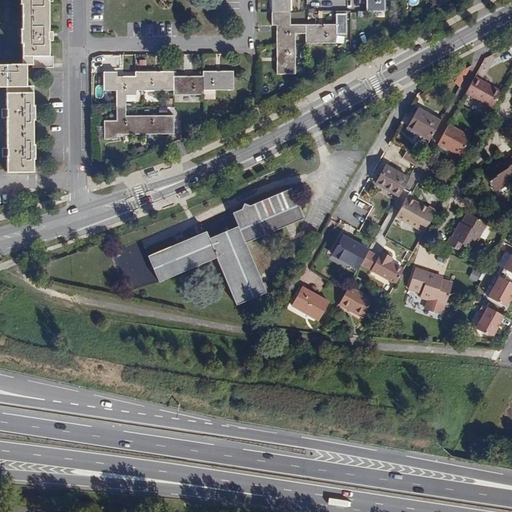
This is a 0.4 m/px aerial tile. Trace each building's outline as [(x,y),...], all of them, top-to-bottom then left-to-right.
[(49,56),(49,41),(49,31),(48,2),(48,0),(20,0),(21,4),(22,5),(22,29),(21,29),(21,43),(23,44),(22,65),(0,64),(0,87),(6,87),(6,109),(6,118),(7,149),(7,157),(7,172),(33,172),(33,159),(35,159),(34,146),(33,145),(33,121),(34,120),(34,107),(32,107),(32,87),(26,87),(26,65),(32,65),(32,68),(50,68),(50,56),(49,56)] [(271,0),(272,25),(276,25),(277,74),(295,74),(295,34),(305,34),(306,43),(335,43),(335,35),(346,35),(346,14),(335,14),(335,24),(290,25),(289,0),(271,0)] [(366,0),(366,11),(385,11),(384,0),(366,0)] [(504,61),(511,56),(511,50),(511,49),(501,55),(504,61)] [(233,90),(233,72),(203,71),(203,76),(173,76),(173,72),(135,72),(135,76),(117,77),(116,72),(104,72),(104,91),(116,91),(116,120),(104,121),(104,139),(118,139),(118,134),(173,134),(173,115),(126,116),(126,95),(136,95),(136,91),(173,91),(174,95),(204,95),(204,91),(233,90)] [(464,77),(460,73),(455,77),(459,81),(464,77)] [(492,108),(501,92),(475,77),(466,94),(492,108)] [(429,141),(441,121),(418,109),(407,128),(429,141)] [(470,138),(448,125),(438,144),(460,156),(470,138)] [(419,158),(407,151),(403,158),(415,165),(419,158)] [(502,158),(493,163),(494,165),(490,168),(484,172),(495,191),(511,179),(511,157),(511,155),(504,159),(502,158)] [(398,197),(409,178),(385,166),(375,184),(398,197)] [(159,282),(216,258),(236,305),(267,293),(245,243),(303,219),(290,189),(250,207),(244,204),(242,209),(233,213),(239,226),(209,239),(206,232),(148,256),(159,282)] [(396,217),(424,232),(435,211),(428,207),(427,208),(406,198),(396,217)] [(472,249),(479,237),(486,225),(487,224),(467,213),(462,223),(460,227),(458,226),(451,238),(450,237),(447,244),(462,252),(465,245),(472,249)] [(486,225),(479,237),(485,239),(491,228),(486,225)] [(358,269),(361,264),(369,250),(343,236),(332,255),(358,269)] [(361,264),(396,284),(403,269),(390,262),(392,258),(381,252),(379,256),(369,250),(361,264)] [(415,269),(408,290),(420,294),(419,298),(445,306),(453,283),(443,281),(436,278),(436,276),(415,269)] [(470,278),(477,281),(481,273),(474,270),(470,278)] [(511,293),(511,281),(500,275),(489,295),(506,304),(510,297),(511,293)] [(348,287),(338,304),(363,318),(373,300),(348,287)] [(329,302),(302,288),(292,306),(319,321),(329,302)] [(494,334),(504,314),(483,303),(480,309),(485,312),(477,327),(489,334),(494,334)]
